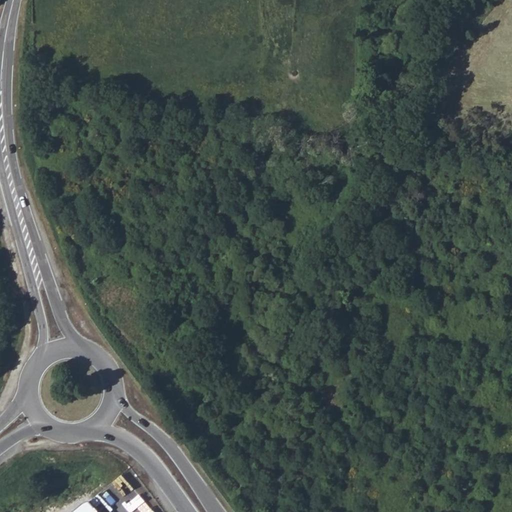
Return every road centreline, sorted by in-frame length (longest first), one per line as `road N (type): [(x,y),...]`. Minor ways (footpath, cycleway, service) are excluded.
road 1 (tertiary): [(9,177),(46,327),(44,357)]
road 2 (tertiary): [(78,348),(9,177)]
road 3 (secondary): [(217,511),(157,432),(114,392)]
road 4 (tertiary): [(3,150),(1,76),(13,0)]
road 5 (secondary): [(94,427),(144,455),(186,511)]
